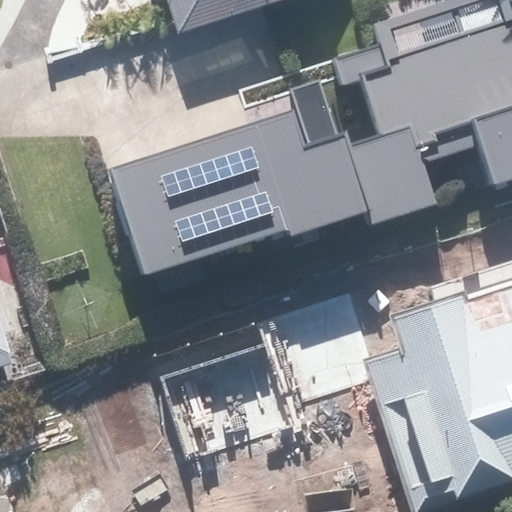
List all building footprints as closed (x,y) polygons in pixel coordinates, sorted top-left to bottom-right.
[(160,0),(163,8),(189,0),(160,0)] [(371,132),(331,144),(352,207),(356,222),(425,199),(412,162),(467,144),(479,180),(511,169),(511,49),(503,20),(375,58),(377,64),(353,72),(371,132)] [(271,234),(352,207),(331,144),(326,128),(284,142),(272,108),(95,164),(129,267),(268,223),(271,234)] [(386,351),(357,361),(403,511),(412,511),(466,496),(462,487),(511,471),(511,278),(449,299),(446,289),(374,312),(386,351)] [(191,355),(228,471),(207,478),(217,511),(332,511),(310,442),(324,439),(287,324),(191,355)] [(5,328),(0,329),(0,367),(15,362),(5,328)]
